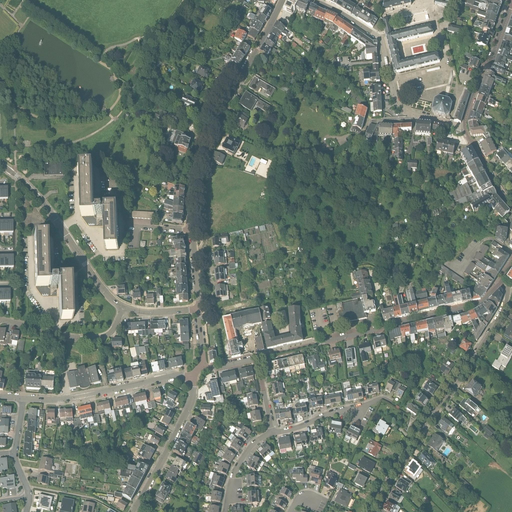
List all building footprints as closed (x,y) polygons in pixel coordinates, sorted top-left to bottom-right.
[(21,3),(16,0),(11,0),(10,1),(8,5),(16,10),(17,10),(19,7),(21,3)] [(295,12),(296,9),(300,1),(299,0),(287,0),(284,8),(283,10),(291,14),(293,10),(295,12)] [(341,8),(346,1),(344,0),(339,0),(336,5),(341,8)] [(389,0),(390,1),(384,3),(382,12),(411,5),(409,0),(389,0)] [(474,3),(468,0),(466,0),(461,0),(461,2),(466,4),(465,7),(479,12),(497,17),(499,11),(500,11),(474,3)] [(475,0),(474,3),(500,11),(500,10),(500,9),(501,8),(500,8),(501,6),(501,5),(500,4),(501,4),(500,3),(499,3),(497,3),(497,2),(495,2),(495,1),(495,2),(493,1),(492,1),(489,0),(475,0)] [(306,15),(308,11),(307,11),(310,5),(300,1),(296,9),(302,12),(300,17),(303,18),(305,14),(305,15),(306,15)] [(346,1),(341,8),(346,11),(351,4),(346,1)] [(264,6),(261,11),(259,15),(267,20),(269,17),(269,16),(268,16),(272,11),(273,8),(273,7),(273,8),(265,4),(263,5),(263,6),(264,6)] [(346,11),(351,14),(354,9),(356,6),(355,6),(351,4),(346,11)] [(356,7),(352,15),(358,19),(363,11),(362,11),(364,7),(359,5),(358,8),(356,7)] [(311,19),(313,21),(319,9),(311,6),(309,12),(308,11),(306,15),(311,18),(311,19)] [(323,22),(324,22),(325,20),(328,13),(319,9),(313,21),(315,21),(316,19),(323,22)] [(363,11),(358,19),(367,24),(372,17),(373,15),(368,12),(367,14),(363,11)] [(486,18),(485,21),(494,24),(497,18),(497,17),(479,12),(478,15),(486,18)] [(333,24),(337,18),(328,13),(325,20),(324,22),(323,23),(327,25),(325,29),(328,31),(330,28),(333,24)] [(251,14),(249,18),(263,27),(264,25),(267,20),(259,15),(257,18),(251,14)] [(263,27),(249,18),(248,17),(246,20),(249,22),(250,21),(252,22),(251,25),(252,25),(250,29),(259,34),(259,33),(263,27)] [(372,17),(367,24),(367,25),(373,28),(377,20),(372,17)] [(330,28),(333,31),(335,32),(338,28),(341,30),(346,24),(337,18),(333,24),(330,28)] [(431,26),(405,32),(391,35),(390,31),(387,19),(382,20),(385,32),(386,37),(389,50),(389,53),(390,53),(391,56),(390,56),(390,57),(391,60),(394,73),(403,71),(413,68),(413,69),(421,67),(431,64),(440,62),(438,54),(436,55),(401,63),(399,58),(399,55),(398,55),(397,52),(398,51),(397,48),(396,43),(412,39),(422,37),(431,35),(433,34),(431,26)] [(277,23),(274,29),(282,34),(288,38),(289,35),(283,31),(285,28),(287,29),(285,28),(281,25),(283,22),(279,20),(277,23)] [(494,24),(485,21),(484,25),(473,21),(472,25),(483,29),(492,32),(494,25),(494,24)] [(345,33),(350,36),(355,30),(346,24),(341,30),(340,32),(343,35),(345,33)] [(466,30),(448,26),(447,32),(465,36),(466,30)] [(248,32),(249,33),(247,36),(255,40),(259,34),(250,29),(248,32)] [(281,42),(282,43),(283,43),(285,40),(280,37),(281,34),(288,38),(282,34),(274,29),(270,35),(281,42)] [(483,29),(481,35),(490,38),(492,38),(494,33),(492,32),(483,29)] [(242,43),(247,35),(242,32),(238,30),(234,38),(242,43)] [(363,36),(355,30),(350,36),(358,42),(363,36)] [(490,38),(481,35),(480,34),(479,38),(478,37),(477,40),(478,40),(477,44),(486,48),(490,38)] [(281,42),(270,35),(267,41),(275,46),(275,47),(278,49),(280,45),(281,45),(282,43),(281,42)] [(291,36),(289,39),(299,46),(300,45),(298,44),(299,43),(293,39),(294,38),(291,36)] [(372,45),(374,45),(373,43),(363,36),(358,42),(365,47),(370,46),(372,45)] [(511,39),(505,37),(502,44),(511,47),(511,39)] [(263,47),(271,52),(274,54),(276,51),(273,49),(275,47),(275,46),(267,41),(263,47)] [(374,45),(372,45),(370,46),(365,47),(366,55),(372,55),(373,61),(377,61),(376,49),(376,46),(377,46),(377,42),(373,43),(374,45)] [(242,43),(239,48),(247,53),(250,48),(242,43)] [(502,44),(500,51),(511,55),(511,54),(511,47),(502,44)] [(263,47),(260,53),(265,56),(263,60),(268,63),(270,59),(268,57),(271,52),(263,47)] [(236,53),(237,53),(244,58),(246,55),(247,53),(239,48),(236,53)] [(497,57),(509,62),(511,63),(511,61),(511,58),(508,57),(508,54),(500,51),(499,51),(497,57)] [(244,58),(237,53),(232,60),(227,57),(226,59),(239,67),(245,58),(244,58)] [(497,57),(494,66),(499,67),(503,69),(505,69),(503,76),(502,76),(505,77),(511,78),(511,74),(506,72),(506,70),(509,62),(497,57)] [(226,59),(225,59),(226,59),(224,61),(227,63),(228,63),(229,63),(230,63),(226,70),(234,75),(238,67),(226,59)] [(477,70),(480,63),(472,59),(469,67),(472,68),(474,69),(477,70)] [(372,73),(369,73),(369,82),(375,82),(375,85),(378,85),(378,81),(377,81),(376,64),(372,64),(372,73)] [(493,65),(491,72),(503,76),(505,69),(503,69),(499,67),(494,66),(493,65)] [(208,78),(211,72),(201,67),(199,72),(198,71),(196,74),(198,75),(197,75),(205,79),(206,78),(208,78)] [(495,76),(487,73),(485,80),(494,83),(505,86),(506,82),(501,81),(494,78),(495,76)] [(255,78),(249,88),(258,92),(261,87),(267,91),(265,94),(270,97),(275,90),(255,78)] [(494,83),(485,80),(482,88),(490,91),(491,89),(492,89),(494,86),(493,85),(494,83)] [(202,85),(203,84),(195,81),(194,81),(193,81),(190,87),(191,88),(199,92),(200,92),(201,92),(204,86),(202,85)] [(344,91),(349,95),(352,90),(347,87),(344,91)] [(380,87),(369,87),(369,92),(367,92),(367,97),(372,96),(373,96),(381,96),(380,87)] [(490,91),(482,88),(478,96),(487,100),(490,91)] [(247,95),(243,100),(236,96),(232,104),(239,108),(241,104),(250,109),(255,101),(258,102),(256,106),(266,112),(268,109),(269,109),(270,107),(252,96),(251,97),(247,95)] [(193,110),(197,102),(193,100),(193,99),(187,96),(187,97),(185,96),(181,105),(184,107),(188,110),(189,109),(193,110)] [(488,102),(488,105),(494,107),(496,103),(487,100),(478,96),(476,102),(476,103),(485,107),(485,106),(486,106),(487,102),(488,102)] [(435,115),(445,118),(449,115),(452,105),(449,101),(439,98),(434,101),(432,111),(435,115)] [(381,103),(373,103),(373,113),(382,112),(381,103)] [(485,107),(476,103),(472,114),(478,116),(483,118),(490,122),(492,118),(488,116),(488,117),(485,115),(484,117),(482,116),(485,107)] [(358,107),(355,116),(364,120),(367,110),(366,110),(365,109),(366,106),(364,106),(359,104),(358,107)] [(167,112),(164,111),(161,109),(159,114),(157,113),(155,117),(161,120),(164,114),(166,115),(167,112)] [(239,116),(235,124),(243,129),(249,118),(246,117),(247,116),(242,113),(240,116),(239,116)] [(477,121),(478,121),(478,120),(481,121),(480,122),(488,128),(492,123),(490,122),(483,118),(478,116),(472,114),(471,113),(468,123),(477,121)] [(352,131),(359,133),(360,130),(361,130),(364,120),(355,116),(352,128),(353,128),(352,131)] [(477,121),(468,123),(469,127),(469,131),(470,131),(479,129),(483,128),(479,129),(478,125),(477,122),(478,121),(477,121)] [(424,123),(416,122),(415,135),(423,136),(424,123)] [(424,123),(423,136),(430,136),(431,123),(424,123)] [(374,131),(376,127),(370,125),(363,143),(369,145),(370,143),(370,141),(374,131)] [(379,127),(378,136),(383,136),(383,138),(386,138),(386,137),(389,137),(388,146),(392,147),(392,143),(392,136),(392,135),(392,126),(379,125),(379,127)] [(392,135),(395,135),(401,135),(401,131),(401,126),(393,127),(392,126),(392,135)] [(370,141),(370,143),(373,143),(373,146),(377,147),(378,136),(379,127),(377,127),(376,127),(374,131),(370,141)] [(483,135),(486,140),(492,137),(489,134),(489,133),(486,127),(483,128),(479,129),(470,131),(470,134),(472,137),(483,135)] [(189,145),(190,141),(185,139),(186,137),(183,136),(184,134),(177,131),(177,132),(176,133),(175,134),(175,136),(174,139),(177,140),(175,146),(178,148),(179,148),(178,150),(186,153),(187,151),(189,145)] [(222,148),(227,151),(228,151),(228,152),(235,155),(240,144),(235,142),(235,141),(229,138),(229,140),(227,139),(224,144),(223,144),(223,145),(222,145),(222,146),(222,147),(222,148)] [(392,143),(392,147),(395,147),(395,150),(402,150),(401,140),(395,140),(395,143),(392,143)] [(483,153),(485,157),(497,152),(491,140),(479,146),(482,150),(481,151),(483,153)] [(449,144),(447,154),(453,155),(454,151),(455,145),(449,144)] [(395,156),(402,155),(402,150),(395,150),(395,147),(392,147),(392,151),(395,152),(395,155),(395,156)] [(460,155),(467,167),(478,161),(471,149),(468,151),(460,155)] [(502,151),(496,157),(497,156),(499,159),(499,160),(501,161),(507,155),(502,151)] [(214,153),(212,159),(215,160),(214,162),(222,165),(225,157),(214,153)] [(507,155),(501,161),(502,163),(503,163),(505,165),(511,160),(507,155)] [(464,177),(471,174),(470,174),(482,167),(478,161),(467,167),(463,170),(461,171),(459,172),(460,174),(455,177),(456,179),(463,175),(464,177)] [(417,163),(408,162),(408,168),(408,172),(411,172),(411,169),(416,169),(417,163)] [(63,163),(44,164),(44,176),(63,176),(63,163)] [(94,213),(93,166),(80,166),(81,216),(94,216),(94,213)] [(460,187),(466,183),(471,181),(485,174),(485,173),(483,170),(482,167),(470,174),(471,174),(472,177),(466,180),(465,178),(457,182),(458,184),(459,184),(460,187)] [(476,183),(480,190),(491,185),(489,181),(485,174),(471,181),(466,183),(468,187),(476,183)] [(451,189),(448,191),(451,199),(449,200),(451,203),(453,202),(458,200),(462,208),(470,203),(479,200),(476,192),(472,194),(468,187),(466,183),(460,187),(459,184),(458,184),(458,185),(451,188),(451,189)] [(491,185),(480,190),(476,192),(479,200),(484,197),(483,195),(493,189),(491,185)] [(170,190),(170,191),(169,193),(170,193),(185,195),(185,188),(174,187),(173,188),(175,189),(175,191),(174,191),(173,190),(170,190)] [(473,212),(474,212),(488,205),(487,204),(495,196),(496,196),(495,194),(493,189),(483,195),(484,197),(479,200),(480,201),(467,208),(468,212),(473,212)] [(185,195),(170,193),(169,200),(174,201),(184,202),(185,195)] [(487,204),(488,205),(494,211),(495,210),(502,203),(498,199),(495,196),(487,204)] [(502,203),(495,210),(495,211),(502,218),(504,221),(509,216),(507,214),(509,212),(502,203)] [(173,215),(172,215),(173,215),(183,216),(183,209),(174,208),(164,205),(164,206),(163,208),(168,210),(173,210),(173,215)] [(102,219),(102,216),(102,215),(104,215),(105,250),(118,250),(117,208),(104,208),(104,213),(102,213),(102,210),(96,210),(96,213),(94,213),(94,216),(96,215),(96,216),(97,219),(102,219)] [(171,215),(170,218),(168,218),(168,222),(182,224),(183,220),(184,220),(184,217),(183,217),(183,216),(173,215),(172,215),(171,215)] [(497,229),(495,238),(503,244),(505,240),(507,230),(497,229)] [(219,235),(216,236),(216,238),(215,239),(215,240),(213,240),(213,248),(222,247),(222,244),(229,243),(227,233),(221,235),(222,237),(220,238),(219,235)] [(48,286),(48,283),(47,236),(34,236),(35,286),(48,286)] [(185,242),(184,238),(180,239),(180,238),(171,239),(172,243),(172,247),(175,246),(184,246),(184,242),(185,242)] [(184,246),(175,246),(175,250),(174,250),(171,250),(168,251),(169,254),(186,252),(185,246),(184,246)] [(495,260),(498,262),(503,266),(509,258),(496,249),(492,256),(496,258),(495,260)] [(219,251),(220,254),(214,254),(214,260),(224,259),(226,259),(226,253),(225,253),(225,250),(219,251)] [(481,263),(498,274),(503,266),(498,262),(495,260),(494,262),(495,263),(494,265),(483,259),(481,263)] [(469,276),(470,276),(474,278),(474,279),(477,276),(481,271),(485,275),(484,277),(481,275),(480,276),(493,283),(495,278),(498,274),(481,263),(480,262),(478,261),(476,266),(474,268),(472,271),(470,274),(469,276)] [(185,266),(176,267),(177,270),(168,271),(168,274),(186,273),(186,270),(187,269),(187,268),(185,267),(185,266)] [(366,271),(352,274),(353,280),(356,279),(357,281),(368,279),(366,271)] [(481,280),(477,287),(481,289),(480,290),(486,294),(493,283),(480,276),(478,277),(477,276),(474,279),(477,281),(479,278),(481,280)] [(58,278),(58,283),(57,283),(56,283),(56,280),(50,280),(50,283),(48,283),(48,286),(50,285),(50,286),(51,286),(51,289),(56,289),(56,286),(56,285),(57,285),(58,285),(60,320),(73,320),(71,278),(58,278)] [(368,279),(357,281),(359,293),(371,290),(368,279)] [(474,285),(471,282),(468,280),(467,280),(463,287),(466,289),(469,291),(472,293),(476,296),(480,300),(481,299),(484,296),(486,294),(480,290),(481,289),(477,287),(477,286),(474,291),(471,289),(474,285)] [(447,297),(444,298),(446,307),(453,305),(449,288),(449,285),(448,285),(448,282),(444,282),(445,286),(447,297)] [(397,287),(394,286),(392,292),(396,309),(392,310),(395,319),(401,317),(396,295),(396,292),(397,287)] [(187,287),(177,288),(177,296),(188,295),(187,291),(188,291),(188,290),(188,289),(188,288),(187,288),(187,287)] [(438,288),(434,287),(431,299),(431,301),(427,302),(429,311),(437,309),(435,300),(436,296),(438,288)] [(462,304),(460,294),(455,295),(453,287),(449,288),(453,305),(462,304)] [(418,314),(429,311),(427,302),(427,298),(425,288),(421,289),(422,291),(413,293),(418,314)] [(499,290),(491,298),(498,303),(500,304),(502,296),(501,296),(501,295),(502,294),(502,292),(502,291),(500,290),(500,289),(499,289),(499,290)] [(154,305),(153,295),(146,295),(146,290),(143,291),(143,297),(146,297),(147,305),(154,305)] [(410,305),(407,306),(410,316),(414,315),(418,314),(413,293),(412,290),(409,290),(409,291),(406,291),(408,302),(411,302),(412,305),(410,305)] [(134,300),(141,299),(140,292),(133,292),(133,291),(130,291),(131,297),(133,297),(134,300)] [(221,298),(222,301),(222,302),(229,300),(228,291),(225,292),(216,293),(216,298),(221,298)] [(352,301),(357,300),(360,299),(372,297),(371,291),(360,293),(360,295),(356,296),(356,295),(351,296),(352,301)] [(469,291),(469,292),(471,302),(480,300),(476,296),(472,293),(469,291)] [(250,292),(240,294),(242,302),(252,300),(250,292)] [(469,292),(460,294),(462,304),(471,302),(469,292)] [(400,294),(396,295),(401,317),(410,316),(407,306),(403,307),(401,297),(400,294)] [(376,311),(372,297),(360,299),(360,301),(361,301),(364,314),(366,313),(376,311)] [(438,309),(446,307),(444,298),(435,300),(437,309),(438,309)] [(491,298),(487,302),(497,310),(499,305),(500,304),(498,303),(491,298)] [(360,299),(357,300),(357,302),(350,303),(353,321),(366,318),(366,313),(364,314),(361,301),(360,301),(360,299)] [(487,314),(489,315),(492,318),(497,310),(487,302),(481,307),(487,314)] [(341,304),(336,305),(337,310),(336,313),(338,314),(340,323),(353,321),(350,303),(342,305),(341,304)] [(383,307),(380,307),(383,321),(395,319),(392,310),(384,312),(383,307)] [(481,307),(474,312),(479,321),(479,322),(481,324),(483,326),(486,320),(485,321),(482,317),(487,314),(481,307)] [(283,345),(281,339),(275,341),(273,334),(270,321),(271,321),(268,308),(259,310),(259,311),(262,324),(264,335),(261,335),(255,337),(258,352),(267,350),(277,348),(277,347),(283,346),(283,345)] [(293,344),(303,342),(301,332),(300,318),(299,310),(289,310),(291,337),(285,338),(287,344),(287,345),(293,343),(293,344)] [(228,344),(237,342),(234,331),(244,328),(244,329),(253,327),(252,326),(262,324),(259,311),(223,319),(228,344)] [(476,332),(479,327),(476,322),(475,323),(475,322),(478,320),(479,321),(474,312),(468,314),(471,322),(474,328),(475,331),(476,332)] [(463,325),(467,323),(471,322),(468,314),(460,316),(462,322),(461,322),(463,325)] [(489,315),(486,320),(483,326),(484,328),(486,328),(492,318),(489,315)] [(447,318),(442,319),(444,329),(445,329),(445,331),(451,330),(451,328),(453,327),(452,324),(452,323),(451,319),(447,320),(447,318)] [(436,331),(444,329),(442,319),(438,320),(434,321),(436,331)] [(428,334),(428,339),(429,338),(429,334),(435,332),(435,331),(436,331),(434,321),(433,321),(426,322),(428,332),(428,334)] [(416,324),(415,324),(417,335),(425,333),(426,339),(428,339),(428,334),(428,332),(426,322),(419,324),(416,325),(416,324)] [(151,330),(148,330),(148,336),(152,336),(152,334),(154,334),(154,330),(158,330),(158,323),(154,323),(151,323),(151,330)] [(138,331),(138,324),(134,324),(131,324),(131,330),(125,330),(126,336),(134,335),(133,331),(138,331)] [(141,324),(138,324),(138,331),(142,331),(143,336),(145,336),(148,336),(148,330),(145,330),(145,324),(142,324),(141,324)] [(414,335),(417,335),(415,324),(415,325),(409,326),(410,336),(411,344),(414,344),(414,341),(415,341),(414,335)] [(481,324),(479,327),(476,332),(472,338),(477,341),(486,328),(484,328),(483,326),(481,324)] [(401,338),(401,339),(405,339),(405,337),(410,336),(409,326),(403,328),(402,328),(400,328),(401,338)] [(0,344),(6,346),(7,344),(8,336),(9,334),(4,333),(4,330),(0,328),(0,344)] [(393,340),(401,338),(400,328),(388,331),(388,332),(388,333),(387,333),(389,338),(390,342),(393,342),(393,340)] [(8,336),(7,344),(11,345),(12,341),(17,342),(19,333),(14,332),(14,334),(12,333),(11,336),(8,336)] [(510,349),(511,346),(511,344),(506,341),(502,338),(501,338),(502,338),(499,342),(503,345),(506,347),(510,349)] [(122,339),(113,340),(112,340),(112,348),(122,347),(122,339)] [(460,348),(462,349),(467,352),(468,350),(469,350),(470,350),(470,349),(470,348),(470,347),(471,345),(467,342),(464,341),(460,348)] [(237,342),(228,344),(231,358),(241,356),(239,350),(241,349),(243,349),(242,345),(240,346),(239,344),(238,345),(237,342)] [(365,345),(359,347),(361,354),(363,362),(367,361),(365,353),(371,352),(369,344),(365,344),(365,345)] [(135,348),(137,356),(137,357),(140,356),(140,354),(146,353),(145,350),(145,347),(135,348)] [(511,356),(511,350),(510,349),(506,347),(497,361),(496,360),(492,366),(499,370),(501,365),(506,368),(511,356)] [(210,363),(217,362),(215,349),(209,350),(209,354),(210,363)] [(350,349),(350,350),(345,350),(346,364),(352,364),(352,363),(356,363),(354,349),(350,349)] [(319,364),(317,356),(308,358),(309,363),(312,363),(314,370),(324,368),(323,363),(319,364)] [(453,366),(449,363),(446,361),(441,368),(444,371),(448,373),(453,366)] [(148,375),(145,362),(138,363),(141,377),(148,375)] [(141,377),(138,363),(131,364),(131,369),(131,370),(133,378),(133,379),(135,378),(141,377)] [(35,372),(26,371),(26,384),(27,384),(27,389),(41,390),(42,371),(43,364),(38,364),(38,371),(35,371),(35,372)] [(84,367),(82,367),(77,368),(76,368),(77,369),(77,371),(67,373),(67,374),(70,389),(71,389),(78,387),(80,387),(80,389),(81,389),(82,389),(83,389),(84,389),(85,389),(86,389),(87,389),(87,388),(88,388),(89,388),(89,387),(90,387),(90,386),(90,385),(99,383),(99,382),(96,367),(95,367),(85,369),(85,367),(84,367)] [(116,382),(114,372),(113,368),(111,368),(112,373),(107,374),(109,384),(116,382)] [(251,368),(245,370),(247,378),(248,381),(254,380),(253,376),(251,368)] [(133,378),(131,370),(125,372),(126,380),(133,378)] [(42,371),(41,390),(54,390),(54,379),(60,379),(61,375),(58,375),(58,372),(42,371)] [(122,371),(115,372),(114,372),(116,382),(124,381),(122,371)] [(236,381),(234,372),(227,374),(229,382),(236,381)] [(229,382),(227,374),(221,376),(223,384),(229,382)] [(282,380),(275,382),(276,385),(272,385),(273,389),(272,389),(271,390),(271,391),(282,389),(281,384),(283,383),(282,380)] [(224,403),(223,396),(220,396),(217,381),(216,382),(209,383),(212,395),(205,396),(207,402),(214,403),(224,403)] [(254,381),(255,388),(250,390),(251,393),(256,392),(259,391),(257,381),(254,381)] [(385,390),(390,393),(393,389),(395,390),(399,384),(394,381),(393,383),(390,382),(385,390)] [(423,389),(428,392),(432,395),(437,388),(433,385),(431,383),(429,382),(428,382),(423,389)] [(465,391),(469,394),(473,397),(476,399),(480,393),(479,392),(482,389),(481,388),(472,382),(465,391)] [(379,391),(382,391),(380,384),(372,385),(374,396),(375,396),(376,395),(376,394),(379,393),(379,391)] [(395,396),(401,399),(406,390),(402,389),(404,386),(399,384),(395,390),(398,392),(395,396)] [(368,393),(368,395),(372,395),(373,396),(374,396),(372,385),(364,387),(365,391),(365,394),(368,393)] [(364,387),(361,387),(361,386),(356,387),(356,388),(357,391),(358,399),(363,398),(363,395),(365,394),(365,391),(364,387)] [(282,389),(271,391),(272,392),(273,393),(274,393),(274,396),(278,396),(278,398),(285,397),(285,394),(283,394),(282,389)] [(343,391),(345,399),(347,398),(348,402),(353,400),(351,390),(351,389),(343,391)] [(161,397),(159,390),(153,392),(154,399),(161,397)] [(334,396),(336,404),(341,403),(340,400),(343,399),(342,391),(334,393),(334,396)] [(171,392),(168,397),(164,406),(172,410),(175,405),(173,404),(177,396),(171,392)] [(252,393),(246,395),(243,395),(244,399),(247,398),(248,403),(257,401),(256,396),(253,397),(252,393)] [(418,403),(420,405),(424,407),(425,407),(426,407),(427,405),(429,401),(426,400),(426,399),(422,396),(420,394),(417,399),(419,400),(418,403)] [(135,403),(131,404),(133,411),(133,410),(137,409),(135,403),(141,402),(139,395),(133,397),(135,403)] [(129,405),(127,398),(121,399),(123,410),(129,408),(130,412),(133,411),(131,404),(129,405)] [(307,399),(308,402),(309,409),(312,408),(312,409),(316,408),(316,409),(317,410),(318,410),(316,399),(310,400),(310,398),(307,399)] [(316,399),(318,410),(319,410),(320,408),(323,407),(323,405),(326,405),(324,398),(322,399),(322,398),(316,399)] [(123,410),(121,399),(115,401),(117,410),(114,411),(116,418),(119,417),(117,411),(123,410)] [(300,403),(302,416),(304,416),(304,415),(304,414),(307,413),(307,410),(309,409),(308,402),(307,399),(299,401),(299,403),(300,403)] [(249,411),(256,409),(255,406),(258,406),(257,401),(248,403),(249,411)] [(291,404),(292,408),(294,415),(296,414),(297,415),(300,415),(301,416),(302,416),(300,403),(299,403),(299,401),(294,403),(294,404),(291,404)] [(478,408),(472,404),(468,401),(467,402),(465,401),(459,409),(470,418),(475,412),(478,414),(481,411),(478,408)] [(105,414),(105,415),(106,419),(108,418),(108,415),(111,414),(113,422),(116,422),(116,418),(114,411),(111,412),(109,402),(103,404),(105,414)] [(96,405),(99,415),(96,416),(97,424),(100,423),(99,415),(105,414),(103,404),(96,405)] [(410,428),(410,427),(419,415),(418,414),(417,414),(419,411),(415,408),(410,405),(407,410),(413,414),(410,422),(408,427),(409,428),(410,428)] [(92,413),(91,406),(88,407),(87,406),(85,407),(85,408),(84,408),(86,415),(87,419),(92,418),(93,418),(92,416),(92,414),(92,413)] [(207,416),(214,417),(215,407),(201,406),(201,412),(204,412),(204,416),(207,416)] [(87,419),(86,415),(84,408),(84,407),(81,408),(81,409),(78,409),(80,416),(80,418),(76,419),(77,427),(78,427),(82,426),(81,421),(87,419)] [(0,414),(0,417),(6,418),(6,415),(10,415),(10,409),(2,408),(2,414),(0,414)] [(281,411),(278,411),(277,408),(274,408),(274,412),(276,420),(280,419),(281,421),(284,421),(284,422),(285,422),(287,422),(284,412),(281,412),(281,411)] [(290,410),(284,412),(287,422),(288,422),(288,421),(288,420),(292,419),(291,416),(294,415),(292,408),(289,409),(290,410)] [(256,409),(249,411),(251,418),(260,417),(259,412),(256,412),(256,409)] [(449,415),(455,420),(458,423),(461,420),(464,421),(465,419),(465,418),(454,409),(449,415)] [(48,415),(47,415),(47,421),(52,421),(52,424),(56,424),(56,426),(60,426),(59,418),(55,419),(55,411),(48,411),(48,415)] [(73,419),(72,411),(66,411),(67,421),(67,422),(67,423),(73,422),(74,427),(77,427),(76,419),(73,419)] [(168,411),(165,417),(171,420),(174,415),(168,411)] [(168,426),(171,420),(165,417),(162,423),(168,426)] [(262,424),(260,417),(251,418),(252,423),(251,423),(252,427),(256,427),(256,426),(262,424)] [(205,423),(196,418),(191,427),(197,430),(201,432),(205,423)] [(451,424),(447,422),(443,419),(439,424),(439,425),(440,425),(442,427),(443,427),(441,429),(445,432),(448,428),(451,429),(453,426),(451,424)] [(375,425),(373,430),(384,436),(386,432),(388,433),(390,429),(386,427),(385,427),(386,424),(380,421),(377,427),(375,425)] [(236,429),(238,430),(239,429),(242,431),(241,431),(249,437),(251,433),(250,432),(251,430),(242,423),(238,428),(237,427),(236,429)] [(197,430),(191,427),(188,425),(185,430),(194,435),(197,430)] [(155,432),(163,436),(166,430),(158,426),(155,432)] [(346,435),(351,438),(356,429),(351,426),(346,435)] [(490,437),(494,433),(487,426),(483,430),(490,437)] [(238,436),(237,437),(244,442),(245,440),(246,441),(249,437),(241,431),(242,431),(239,429),(238,430),(237,431),(236,432),(236,433),(235,435),(238,436)] [(356,429),(351,438),(356,441),(361,431),(356,429)] [(185,430),(182,435),(198,443),(199,440),(194,437),(194,438),(193,437),(194,435),(185,430)] [(150,441),(158,445),(160,441),(153,437),(149,435),(147,439),(151,441),(150,441)] [(198,443),(182,435),(178,443),(187,448),(190,441),(191,443),(197,446),(198,443)] [(431,448),(437,452),(445,442),(435,435),(427,445),(431,448)] [(237,437),(234,442),(233,443),(241,449),(243,445),(243,444),(244,442),(237,437)] [(234,442),(231,441),(230,442),(232,444),(229,449),(236,454),(237,452),(238,452),(241,449),(233,443),(234,442)] [(382,447),(377,445),(370,441),(366,448),(369,450),(367,453),(370,455),(375,457),(377,453),(376,453),(377,450),(379,451),(382,447)] [(195,452),(178,443),(173,452),(182,457),(186,449),(187,450),(187,452),(193,455),(195,452)] [(265,443),(261,447),(268,455),(272,451),(265,443)] [(143,445),(141,450),(152,456),(155,451),(143,445)] [(219,452),(222,454),(223,453),(225,454),(225,455),(233,460),(235,456),(234,456),(236,454),(225,447),(222,452),(221,451),(219,452)] [(261,447),(257,451),(264,459),(268,455),(261,447)] [(445,458),(437,452),(431,448),(428,452),(440,464),(445,458)] [(137,456),(143,459),(149,462),(152,456),(141,450),(137,456)] [(192,456),(196,458),(193,463),(200,467),(205,457),(195,452),(193,455),(192,456)] [(435,463),(425,452),(418,459),(422,462),(422,463),(424,465),(428,468),(431,465),(432,466),(435,463)] [(230,464),(233,460),(225,455),(225,454),(223,453),(222,454),(224,456),(222,459),(223,459),(229,464),(230,464)] [(250,462),(259,467),(262,461),(252,456),(250,462)] [(40,469),(50,471),(52,460),(42,458),(41,463),(42,463),(41,469),(40,469)] [(357,466),(366,471),(370,473),(375,465),(370,462),(362,458),(357,466)] [(172,467),(178,471),(181,472),(183,469),(181,468),(184,463),(177,459),(172,467)] [(220,463),(219,467),(219,468),(228,471),(229,466),(228,466),(229,464),(223,459),(220,463)] [(259,467),(250,462),(247,467),(256,472),(259,467)] [(409,476),(415,481),(417,478),(418,476),(417,475),(420,469),(416,466),(413,463),(408,469),(409,469),(412,472),(409,476)] [(121,470),(136,472),(144,477),(149,469),(139,466),(137,470),(135,469),(129,468),(129,467),(122,466),(122,469),(121,470)] [(219,467),(216,466),(216,468),(218,469),(217,472),(219,473),(218,475),(224,477),(225,475),(226,475),(228,471),(219,468),(219,467)] [(172,467),(169,473),(176,477),(178,474),(177,473),(178,471),(172,467)] [(134,475),(132,479),(141,483),(144,477),(136,472),(121,470),(120,477),(121,477),(121,479),(125,479),(126,478),(128,478),(129,474),(134,475)] [(317,485),(320,486),(322,478),(319,477),(321,472),(314,470),(313,473),(311,472),(310,478),(311,478),(310,481),(317,483),(317,485)] [(293,471),(293,479),(296,479),(296,482),(301,482),(301,481),(307,481),(307,476),(303,475),(303,471),(293,471)] [(333,489),(336,482),(334,480),(336,475),(329,472),(326,478),(328,479),(327,480),(326,483),(324,487),(327,489),(328,486),(333,489)] [(176,477),(169,473),(166,479),(175,484),(177,480),(175,479),(176,477)] [(214,474),(212,479),(214,480),(214,481),(223,484),(224,480),(223,480),(224,477),(218,475),(214,474)] [(352,482),(355,484),(358,485),(362,488),(362,487),(364,483),(366,480),(362,477),(360,476),(360,475),(358,474),(355,479),(354,479),(352,482)] [(37,483),(45,485),(47,477),(39,476),(37,483)] [(13,489),(12,477),(8,477),(8,479),(1,479),(2,488),(8,487),(8,489),(13,489)] [(396,488),(400,490),(404,493),(407,488),(408,486),(409,487),(412,483),(407,478),(405,482),(401,480),(398,484),(397,484),(395,486),(396,487),(396,488)] [(121,486),(128,487),(136,492),(141,483),(132,479),(129,485),(128,485),(122,483),(121,486)] [(214,480),(212,479),(211,480),(212,480),(209,488),(214,490),(219,491),(220,491),(221,489),(223,484),(214,481),(214,480)] [(171,488),(163,484),(160,490),(167,494),(171,488)] [(116,497),(116,498),(122,499),(123,497),(131,501),(136,492),(128,487),(124,494),(115,493),(114,497),(116,497)] [(280,491),(278,496),(284,499),(285,497),(290,499),(292,494),(283,489),(282,492),(280,491)] [(334,502),(342,505),(347,507),(351,499),(351,500),(352,498),(351,498),(352,497),(347,495),(348,492),(340,489),(334,502)] [(400,493),(400,492),(396,489),(394,493),(393,492),(391,495),(391,494),(389,497),(390,497),(389,498),(397,502),(400,504),(403,498),(401,497),(402,495),(400,493)] [(167,494),(160,490),(156,497),(159,498),(157,501),(161,503),(163,500),(164,501),(167,494)] [(212,492),(212,496),(212,497),(221,498),(222,494),(219,493),(219,491),(214,490),(213,492),(212,492)] [(39,509),(39,508),(47,510),(49,503),(51,504),(52,498),(40,495),(38,500),(40,501),(39,506),(38,506),(38,508),(39,509)] [(212,496),(209,495),(208,497),(208,501),(211,501),(211,504),(213,504),(218,505),(219,503),(220,503),(221,498),(212,497),(212,496)] [(282,502),(284,499),(278,496),(277,496),(275,498),(276,499),(275,501),(277,502),(275,505),(284,510),(287,504),(282,502)] [(69,511),(70,511),(72,511),(74,501),(63,499),(60,511),(69,511)] [(120,501),(117,507),(124,511),(127,505),(120,501)] [(82,511),(93,511),(94,505),(84,503),(82,511)] [(396,505),(394,507),(387,503),(383,510),(387,511),(398,511),(400,509),(396,505)]
